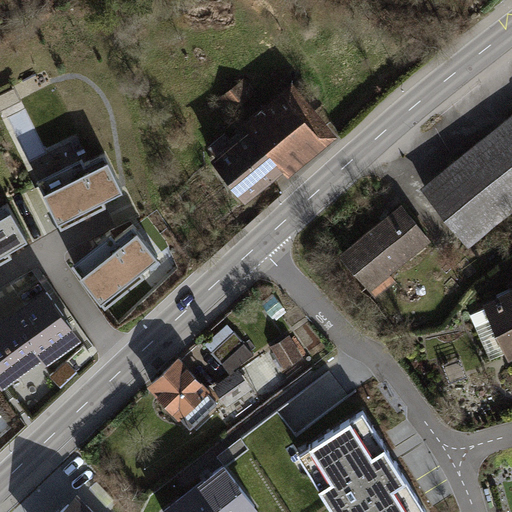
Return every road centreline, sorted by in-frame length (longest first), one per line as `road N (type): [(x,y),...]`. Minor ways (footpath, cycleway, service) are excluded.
road 1 (secondary): [(256,247),(0,487)]
road 2 (secondary): [(511,30),(256,247)]
road 3 (residential): [(256,247),(349,343),(378,357),(453,458)]
